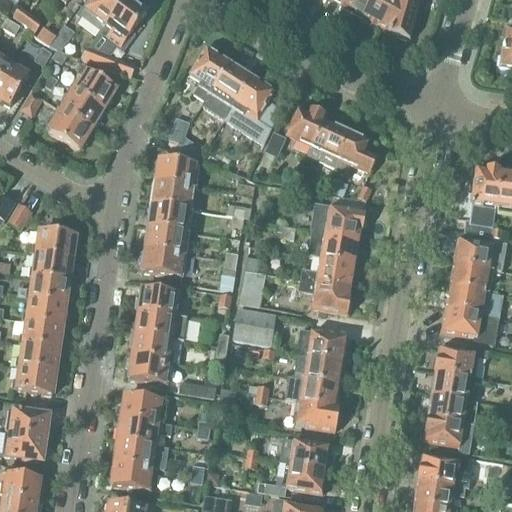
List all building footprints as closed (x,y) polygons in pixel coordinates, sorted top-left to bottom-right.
[(100,35),(79,63),(102,72),(114,77),(119,65),(109,61),(116,51),(122,55),(127,48),(134,39),(131,36),(146,16),(127,2),(128,0),(126,0),(104,30),(100,35)] [(95,0),(84,15),(80,21),(100,35),(104,30),(126,0),(95,0)] [(332,0),(342,6),(341,9),(361,20),(371,0),(332,0)] [(371,0),(361,20),(364,21),(362,23),(371,28),(372,25),(381,30),(396,1),(396,0),(371,0)] [(396,1),(381,30),(388,34),(387,37),(409,43),(419,8),(398,2),(396,1)] [(14,19),(23,26),(30,16),(20,9),(14,19)] [(42,25),(30,16),(23,26),(35,34),(42,25)] [(19,29),(7,21),(1,30),(14,37),(19,29)] [(511,27),(506,27),(505,32),(504,32),(501,60),(499,59),(497,72),(509,74),(509,72),(511,72),(511,27)] [(49,49),(57,53),(60,55),(74,35),(65,28),(49,49)] [(49,57),(41,52),(34,65),(42,69),(49,57)] [(197,91),(208,97),(205,101),(206,102),(228,67),(205,52),(195,67),(196,68),(189,80),(200,87),(197,91)] [(67,58),(60,55),(57,53),(51,62),(61,68),(67,58)] [(119,65),(114,77),(120,79),(125,67),(119,65)] [(19,75),(6,67),(0,75),(0,104),(9,110),(30,76),(21,71),(19,75)] [(80,83),(71,96),(101,114),(102,114),(105,110),(107,112),(112,103),(110,101),(115,92),(93,79),(95,74),(83,67),(75,80),(80,83)] [(221,106),(231,112),(251,81),(240,74),(240,71),(233,67),(229,68),(228,67),(206,102),(218,110),(221,106)] [(57,83),(43,75),(38,85),(52,93),(57,83)] [(251,81),(231,112),(224,124),(262,149),(278,114),(266,106),(273,96),(271,95),(270,91),(264,87),(261,88),(251,81)] [(65,99),(56,114),(89,133),(90,134),(93,130),(95,132),(100,123),(98,122),(99,120),(98,119),(101,114),(71,96),(68,101),(65,99)] [(31,97),(21,115),(31,121),(41,103),(31,97)] [(286,138),(310,149),(323,125),(325,119),(309,112),(307,118),(297,114),(286,138)] [(89,133),(56,114),(52,121),(55,123),(48,136),(78,154),(80,151),(82,152),(88,144),(86,142),(87,140),(86,139),(89,133)] [(175,122),(168,143),(182,147),(189,127),(175,122)] [(306,158),(335,172),(345,148),(341,146),(346,135),(323,125),(310,149),(306,158)] [(369,146),(346,135),(341,146),(345,148),(335,172),(345,176),(349,167),(369,176),(375,161),(364,156),(369,146)] [(275,161),(284,142),(273,137),(264,156),(275,161)] [(180,158),(199,165),(210,147),(205,144),(201,151),(185,145),(180,158)] [(156,176),(155,186),(194,192),(196,181),(192,180),(194,168),(158,163),(158,165),(156,164),(154,176),(156,176)] [(471,209),(469,224),(493,228),(495,210),(500,176),(498,176),(496,173),(490,172),(487,174),(484,173),(483,175),(476,174),(470,209),(471,209)] [(500,176),(495,210),(511,212),(511,175),(510,178),(500,176)] [(350,188),(335,181),(329,194),(344,200),(350,188)] [(194,192),(155,186),(155,187),(153,187),(151,198),(153,199),(152,208),(188,214),(191,192),(194,192)] [(254,189),(242,187),(236,186),(235,198),(252,200),(254,189)] [(365,205),(370,194),(362,190),(357,202),(365,205)] [(0,198),(0,220),(1,221),(4,223),(14,206),(0,198)] [(20,234),(31,216),(18,208),(7,226),(20,234)] [(185,236),(188,214),(152,208),(151,210),(149,209),(147,221),(150,221),(148,231),(185,236)] [(229,220),(241,222),(243,212),(230,210),(229,220)] [(313,221),(311,235),(357,243),(358,234),(361,234),(361,231),(364,230),(366,224),(363,221),(364,218),(329,212),(326,223),(313,221)] [(241,222),(229,220),(228,228),(240,230),(241,222)] [(466,223),(463,236),(491,241),(493,228),(469,224),(466,223)] [(146,244),(144,254),(181,259),(185,259),(188,241),(184,240),(185,236),(148,231),(148,232),(146,231),(144,243),(146,244)] [(281,231),(279,240),(279,244),(291,246),(293,233),(281,231)] [(493,231),(491,241),(501,243),(502,233),(493,231)] [(70,264),(70,263),(72,254),(75,255),(78,237),(63,235),(62,238),(53,237),(49,233),(45,233),(41,235),(38,235),(36,249),(23,247),(22,256),(30,257),(30,258),(33,258),(70,264)] [(306,260),(319,262),(352,267),(352,265),(355,263),(357,257),(354,255),(357,243),(311,235),(306,260)] [(454,256),(453,263),(454,265),(454,267),(488,274),(500,276),(500,277),(503,277),(508,248),(478,242),(477,247),(456,244),(456,245),(458,245),(456,255),(454,256)] [(179,271),(181,259),(144,254),(144,255),(142,254),(140,266),(143,266),(141,276),(182,282),(183,271),(179,271)] [(225,257),(224,266),(236,268),(237,259),(225,257)] [(28,271),(26,280),(28,280),(30,281),(67,286),(68,277),(72,273),(72,270),(70,265),(70,264),(33,258),(31,271),(28,271)] [(352,267),(319,262),(316,275),(300,273),(298,285),(347,293),(349,281),(353,279),(354,273),(351,270),(352,267)] [(244,278),(257,280),(259,266),(246,264),(244,278)] [(10,268),(0,266),(0,275),(9,277),(10,268)] [(236,268),(224,266),(222,274),(234,276),(236,268)] [(450,280),(449,286),(450,288),(450,290),(484,296),(486,284),(498,286),(500,277),(500,276),(488,274),(454,267),(452,279),(450,280)] [(244,278),(238,307),(258,311),(264,281),(257,280),(244,278)] [(17,292),(15,301),(27,303),(64,309),(65,299),(69,295),(69,292),(67,287),(67,286),(30,281),(28,294),(24,294),(17,292)] [(346,301),(347,293),(298,285),(296,296),(313,299),(310,312),(345,318),(346,315),(349,313),(350,308),(348,305),(348,302),(346,301)] [(447,295),(446,301),(448,304),(446,313),(480,319),(482,311),(484,296),(450,290),(449,294),(447,295)] [(135,303),(134,311),(137,313),(137,314),(173,319),(174,309),(179,310),(180,298),(140,292),(139,302),(135,303)] [(218,311),(229,313),(231,300),(220,298),(218,311)] [(24,325),(23,326),(60,331),(62,322),(66,318),(66,314),(63,310),(64,309),(27,303),(25,316),(21,315),(20,324),(24,325)] [(232,344),(269,351),(274,320),(237,313),(232,344)] [(440,335),(440,336),(473,342),(472,346),(494,350),(498,323),(480,319),(446,313),(445,316),(443,318),(441,324),(444,327),(442,336),(440,335)] [(132,326),(130,337),(170,342),(181,344),(185,322),(185,321),(173,319),(137,314),(136,324),(132,326)] [(60,333),(60,331),(23,326),(22,338),(18,337),(17,347),(21,347),(20,348),(57,354),(58,345),(62,340),(63,337),(60,333)] [(299,336),(296,358),(305,360),(341,365),(341,364),(343,364),(345,354),(343,354),(344,343),(309,337),(299,336)] [(131,360),(170,365),(171,361),(172,355),(168,354),(170,342),(130,337),(128,348),(132,351),(131,360)] [(221,338),(219,349),(227,351),(229,339),(221,338)] [(18,370),(17,371),(54,377),(55,366),(59,363),(60,359),(57,355),(57,354),(20,348),(19,360),(15,360),(13,369),(18,370)] [(227,351),(219,349),(217,361),(225,363),(227,351)] [(436,374),(436,376),(470,382),(474,358),(437,353),(437,354),(439,354),(438,364),(435,365),(434,372),(436,374)] [(276,356),(266,354),(265,362),(274,364),(276,356)] [(296,358),(292,381),(302,382),(337,388),(337,386),(340,385),(341,379),(339,377),(341,365),(305,360),(296,358)] [(126,363),(125,370),(129,372),(127,383),(167,389),(169,377),(165,376),(166,365),(170,366),(170,365),(131,360),(131,361),(130,361),(126,363)] [(54,377),(17,371),(16,383),(12,382),(10,391),(51,397),(52,389),(56,385),(56,382),(54,378),(54,377)] [(434,386),(432,388),(430,395),(432,396),(432,399),(466,405),(470,382),(436,376),(434,386)] [(287,380),(284,403),(298,405),(333,411),(334,409),(336,407),(337,401),(335,399),(337,388),(302,382),(292,381),(287,380)] [(214,391),(202,389),(179,386),(177,397),(213,402),(214,391)] [(256,391),(255,400),(267,401),(268,392),(256,391)] [(217,413),(232,416),(236,394),(221,392),(221,394),(220,400),(217,413)] [(120,408),(118,420),(120,421),(156,426),(160,427),(162,416),(164,404),(138,401),(123,399),(123,401),(122,408),(120,408)] [(466,405),(432,399),(431,402),(429,403),(428,410),(430,412),(428,422),(473,429),(476,407),(466,405)] [(255,400),(253,408),(265,410),(267,401),(255,400)] [(298,405),(294,429),(332,435),(333,425),(336,423),(337,417),(335,415),(335,411),(333,411),(298,405)] [(8,413),(5,437),(48,443),(49,429),(47,429),(48,419),(8,413)] [(116,430),(114,443),(157,449),(158,439),(171,441),(173,428),(160,427),(156,426),(120,421),(119,430),(116,430)] [(426,434),(426,435),(424,444),(422,444),(422,445),(457,451),(457,456),(468,458),(473,429),(428,422),(427,425),(425,426),(424,432),(426,434)] [(198,425),(197,434),(209,435),(210,427),(198,425)] [(208,443),(209,435),(197,434),(196,441),(208,443)] [(46,456),(48,443),(5,437),(1,459),(41,466),(43,455),(46,456)] [(114,443),(112,457),(115,457),(114,467),(149,472),(153,473),(166,475),(169,451),(157,449),(114,443)] [(280,467),(289,469),(324,475),(324,472),(327,470),(328,464),(326,462),(328,451),(284,444),(280,467)] [(247,454),(246,463),(256,465),(257,456),(247,454)] [(418,474),(417,480),(418,482),(418,485),(464,492),(468,493),(474,464),(464,462),(446,459),(436,457),(435,463),(420,461),(419,462),(421,462),(420,472),(418,474)] [(246,463),(244,472),(254,474),(256,465),(246,463)] [(111,468),(110,480),(112,480),(110,489),(149,495),(151,484),(147,483),(149,472),(114,467),(113,468),(111,468)] [(265,488),(263,498),(284,501),(285,492),(319,498),(321,487),(324,486),(325,480),(323,478),(324,475),(289,469),(286,482),(277,480),(276,489),(265,488)] [(193,470),(192,478),(203,480),(204,472),(193,470)] [(0,486),(3,487),(1,502),(39,507),(41,495),(37,493),(39,482),(24,479),(17,478),(0,476),(0,477),(0,486)] [(206,486),(206,488),(217,490),(218,482),(215,478),(207,477),(206,486)] [(202,489),(203,480),(192,478),(191,487),(202,489)] [(414,496),(413,503),(415,505),(414,508),(440,511),(449,511),(451,501),(463,503),(464,492),(418,485),(416,495),(414,496)] [(511,499),(504,498),(503,506),(511,507),(511,499)] [(230,511),(231,504),(223,503),(203,500),(201,511),(230,511)] [(1,502),(0,509),(0,511),(38,511),(39,507),(1,502)] [(274,503),(273,511),(306,511),(292,509),(293,505),(274,503)]
